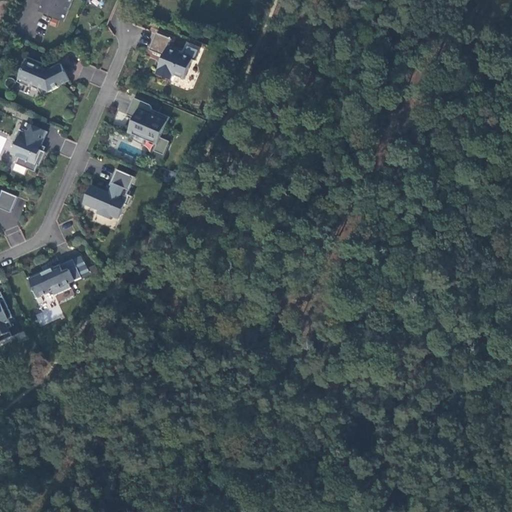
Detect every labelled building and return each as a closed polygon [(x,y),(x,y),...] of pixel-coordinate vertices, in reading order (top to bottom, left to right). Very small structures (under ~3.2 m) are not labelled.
[(64,22),(73,0),(45,0),(40,12),(64,22)] [(185,80),(193,59),(181,54),(180,51),(169,46),(172,39),(157,33),(150,50),(165,56),(157,74),(171,80),(173,75),(185,80)] [(71,81),(62,64),(51,69),(49,71),(43,68),(44,66),(45,64),(28,57),(18,82),(29,87),(31,84),(38,87),(43,95),(59,87),(71,81)] [(161,138),(170,117),(159,112),(156,117),(152,115),(153,109),(152,108),(151,106),(151,105),(134,98),(127,115),(135,118),(129,133),(133,134),(131,139),(144,145),(146,140),(156,144),(158,145),(155,151),(165,155),(169,145),(171,141),(161,138)] [(40,166),(46,152),(45,151),(40,149),(48,131),(29,123),(26,131),(19,129),(14,143),(17,144),(13,154),(19,157),(16,164),(36,172),(39,165),(40,166)] [(165,155),(155,151),(158,145),(156,144),(150,159),(162,164),(171,145),(169,145),(165,155)] [(133,196),(128,194),(135,177),(117,169),(110,185),(113,186),(110,193),(108,197),(103,195),(105,191),(91,185),(84,204),(99,210),(98,214),(110,219),(111,215),(113,212),(121,215),(126,204),(129,206),(133,196)] [(0,208),(12,213),(18,197),(3,190),(0,197),(0,208)] [(70,284),(83,278),(74,260),(55,268),(54,267),(48,269),(49,271),(44,273),(44,271),(30,277),(35,289),(33,290),(37,298),(53,291),(55,296),(72,288),(70,284)] [(100,276),(96,265),(90,268),(95,278),(100,276)] [(9,319),(13,317),(3,296),(0,297),(0,339),(1,341),(13,336),(9,328),(12,327),(9,319)] [(42,325),(63,315),(58,304),(37,314),(42,325)] [(20,333),(16,326),(11,328),(14,335),(20,333)]
